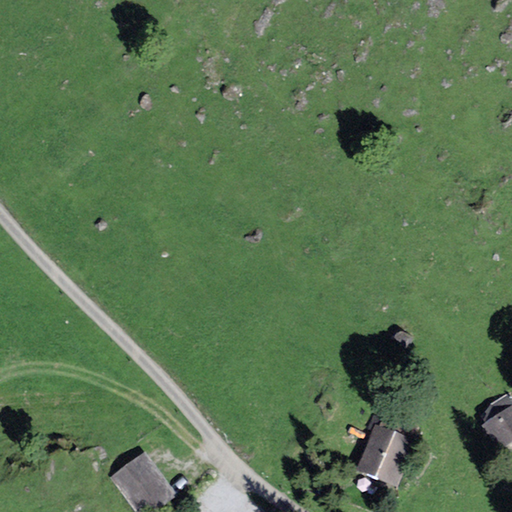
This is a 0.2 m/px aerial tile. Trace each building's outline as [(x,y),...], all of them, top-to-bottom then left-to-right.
[(485,420),(500,444),(511,436),(511,409),(511,408),(509,410),(505,404),(490,414),(491,416),(485,420)] [(412,430),(386,419),(364,469),(392,481),(398,466),(405,469),(410,459),(402,456),(412,430)] [(139,459),(114,477),(123,490),(148,471),(139,459)] [(148,471),(123,490),(136,506),(160,488),(148,471)] [(160,488),(136,506),(140,511),(153,511),(169,500),(160,488)]
